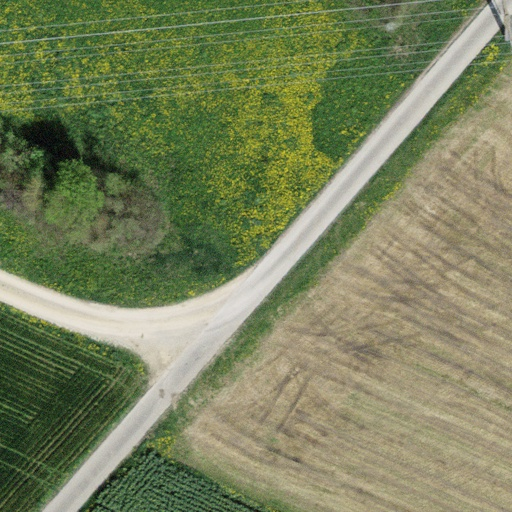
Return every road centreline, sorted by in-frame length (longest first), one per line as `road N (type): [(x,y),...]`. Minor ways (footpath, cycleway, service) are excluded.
road 1 (track): [(209,364),(511,17)]
road 2 (track): [(0,269),(209,364)]
road 3 (track): [(78,511),(209,364)]
